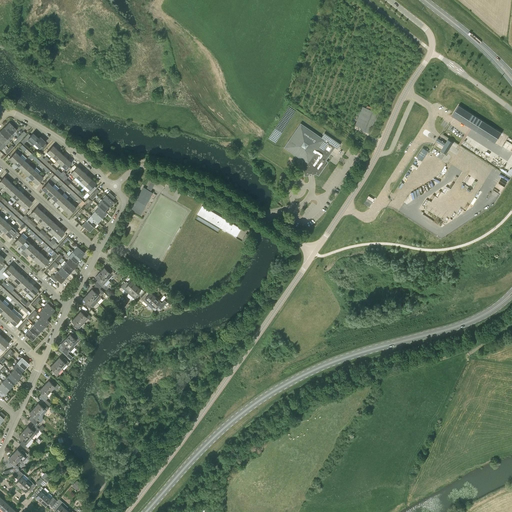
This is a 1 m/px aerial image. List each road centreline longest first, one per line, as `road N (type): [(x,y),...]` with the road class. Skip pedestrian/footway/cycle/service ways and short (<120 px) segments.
road 1 (primary): [(145,511),(212,438),(283,385),(481,315)]
road 2 (unclassified): [(127,511),(314,253)]
road 3 (tertiary): [(314,253),(431,51)]
road 4 (tertiary): [(314,253),(199,180),(148,166),(113,186)]
road 5 (residential): [(97,252),(0,163)]
road 6 (tertiary): [(113,186),(73,149),(7,112)]
